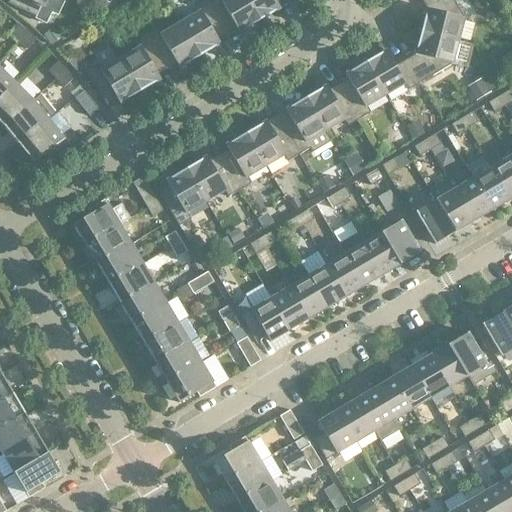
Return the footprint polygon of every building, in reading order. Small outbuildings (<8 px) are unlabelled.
[(46,0),(9,0),(6,6),(38,33),(50,8),(44,5),(46,0)] [(227,34),(206,0),(205,0),(195,6),(199,12),(180,23),(200,56),(220,44),(217,40),(227,34)] [(260,21),(247,0),(206,0),(227,34),(237,29),(239,33),(260,21)] [(247,0),(260,21),(280,9),(277,5),(285,0),(247,0)] [(464,18),(452,0),(421,0),(426,9),(421,32),(458,41),(464,18)] [(200,56),(180,23),(162,34),(158,28),(146,35),(167,70),(177,64),(179,68),(200,56)] [(27,32),(19,25),(10,35),(18,42),(27,32)] [(50,44),(60,37),(53,26),(43,34),(50,44)] [(36,40),(27,32),(18,42),(27,50),(36,40)] [(458,41),(421,32),(415,55),(405,60),(419,84),(452,64),(458,41)] [(167,70),(146,35),(135,42),(139,48),(120,59),(140,92),(160,80),(158,76),(167,70)] [(386,50),(366,62),(385,95),(404,84),(407,91),(419,84),(405,60),(395,66),(386,50)] [(68,63),(79,74),(86,67),(76,56),(68,63)] [(140,92),(120,59),(102,70),(98,64),(86,71),(107,106),(117,100),(120,104),(140,92)] [(66,70),(59,62),(49,71),(56,80),(66,70)] [(385,95),(366,62),(345,74),(348,78),(338,84),(359,119),(370,113),(367,106),(385,95)] [(0,99),(15,84),(0,68),(0,99)] [(74,79),(66,70),(56,80),(64,88),(74,79)] [(476,102),(491,93),(486,83),(470,92),(476,102)] [(33,101),(15,84),(0,99),(0,122),(5,127),(33,101)] [(359,119),(338,84),(328,90),(326,86),(306,98),(325,131),(344,120),(348,126),(359,119)] [(511,101),(511,95),(509,90),(498,96),(504,106),(511,101)] [(99,109),(84,91),(75,99),(90,117),(99,109)] [(40,94),(33,101),(5,127),(19,145),(49,120),(56,114),(40,94)] [(504,106),(498,96),(488,103),(494,113),(504,106)] [(325,131),(306,98),(285,110),(288,114),(278,120),(299,155),(310,149),(313,153),(331,142),(325,131)] [(478,122),(472,112),(461,118),(467,128),(478,122)] [(467,128),(461,118),(451,125),(457,135),(467,128)] [(69,146),(49,120),(19,145),(35,164),(36,163),(35,163),(45,155),(48,160),(47,160),(48,161),(69,146)] [(299,155),(278,120),(269,125),(266,121),(246,133),(265,166),(284,155),(288,162),(299,155)] [(412,139),(424,133),(419,122),(406,128),(412,139)] [(265,166),(246,133),(226,145),(228,149),(218,155),(239,190),(251,184),(247,177),(265,166)] [(440,144),(434,134),(424,140),(430,150),(440,144)] [(430,150),(424,140),(414,147),(419,157),(430,150)] [(352,175),(365,168),(356,152),(343,160),(352,175)] [(239,190),(218,155),(209,161),(206,157),(186,169),(206,202),(224,191),(228,197),(239,190)] [(511,197),(511,161),(509,157),(490,168),(509,199),(511,197)] [(398,169),(392,159),(382,166),(387,176),(398,169)] [(509,199),(490,168),(472,179),(491,210),(509,199)] [(206,202),(186,169),(166,181),(168,185),(158,191),(179,226),(191,219),(187,213),(206,202)] [(376,169),(366,175),(372,185),(382,179),(376,169)] [(322,193),(334,186),(327,174),(315,181),(322,193)] [(156,201),(142,177),(132,183),(146,207),(156,201)] [(491,210),(472,179),(453,190),(472,221),(491,210)] [(350,198),(344,188),(334,194),(340,204),(350,198)] [(472,221),(453,190),(435,201),(453,233),(472,221)] [(399,207),(390,191),(377,199),(386,214),(399,207)] [(340,204),(334,194),(323,200),(329,210),(340,204)] [(301,206),(296,197),(287,202),(292,211),(301,206)] [(111,211),(104,200),(88,209),(90,214),(73,225),(85,245),(119,225),(130,219),(122,205),(111,211)] [(163,211),(156,201),(146,207),(152,217),(163,211)] [(453,233),(435,201),(417,211),(415,212),(434,244),(436,243),(453,233)] [(313,220),(307,210),(297,216),(303,226),(313,220)] [(273,222),(267,212),(256,218),(262,229),(273,222)] [(303,226),(297,216),(286,222),(292,232),(303,226)] [(399,222),(382,232),(400,264),(418,253),(418,254),(420,253),(401,220),(399,221),(399,222)] [(131,244),(119,225),(85,245),(96,265),(131,244)] [(233,246),(243,240),(237,230),(227,236),(233,246)] [(181,241),(175,231),(164,237),(170,248),(181,241)] [(276,242),(270,232),(260,238),(265,248),(276,242)] [(400,264),(382,232),(363,243),(382,275),(400,264)] [(338,244),(345,254),(363,286),(382,275),(363,243),(357,233),(338,244)] [(265,248),(260,238),(249,244),(255,254),(265,248)] [(187,252),(181,241),(170,248),(177,258),(187,252)] [(143,264),(131,244),(96,265),(108,284),(143,264)] [(202,265),(213,258),(206,247),(195,253),(202,265)] [(363,286),(345,254),(326,265),(345,297),(363,286)] [(154,284),(143,264),(108,284),(120,304),(154,284)] [(345,297),(326,265),(307,276),(326,308),(345,297)] [(207,272),(201,276),(197,278),(203,288),(213,282),(207,272)] [(326,308),(307,276),(289,287),(308,319),(326,308)] [(203,288),(197,278),(187,284),(193,294),(203,288)] [(166,303),(154,284),(120,304),(131,324),(166,303)] [(308,319),(289,287),(270,298),(289,330),(308,319)] [(289,330),(270,298),(253,309),(252,308),(251,309),(251,310),(241,316),(253,337),(263,331),(270,342),(272,341),(271,340),(289,330)] [(177,323),(166,303),(131,324),(143,343),(177,323)] [(234,316),(227,306),(217,312),(223,322),(234,316)] [(511,306),(501,313),(511,331),(511,306)] [(511,349),(511,331),(501,313),(484,323),(483,323),(482,324),(501,357),(503,356),(502,355),(511,349)] [(240,326),(234,316),(223,322),(229,333),(240,326)] [(189,343),(177,323),(143,343),(155,363),(189,343)] [(466,334),(448,344),(467,376),(473,386),(496,372),(490,361),(486,364),(467,333),(466,334)] [(260,361),(246,337),(236,343),(250,367),(260,361)] [(201,362),(189,343),(155,363),(166,383),(201,362)] [(467,376),(448,344),(430,355),(448,387),(467,376)] [(448,387),(430,355),(411,366),(430,398),(448,387)] [(216,387),(201,362),(166,383),(178,403),(196,393),(199,397),(216,387)] [(430,398),(411,366),(392,377),(411,409),(430,398)] [(0,401),(13,394),(1,374),(0,374),(0,401)] [(411,409),(392,377),(374,388),(393,420),(411,409)] [(399,430),(393,420),(374,388),(355,400),(374,431),(380,441),(399,430)] [(0,427),(24,413),(13,394),(0,401),(0,427)] [(511,408),(511,397),(511,396),(500,402),(506,412),(511,408)] [(374,431),(355,400),(337,411),(356,442),(374,431)] [(303,434),(289,410),(279,416),(293,440),(303,434)] [(356,442),(337,411),(319,421),(317,422),(324,433),(313,439),(326,460),(336,454),(338,453),(356,442)] [(36,433),(24,413),(0,427),(0,450),(2,453),(36,433)] [(479,415),(469,421),(475,431),(485,425),(479,415)] [(475,431),(469,421),(458,427),(464,437),(475,431)] [(494,440),(488,430),(478,436),(483,446),(494,440)] [(48,452),(36,433),(2,453),(13,473),(48,452)] [(483,446),(478,436),(467,443),(473,452),(483,446)] [(213,462),(225,482),(260,462),(245,437),(228,447),(231,451),(213,462)] [(442,437),(431,443),(437,453),(448,447),(442,437)] [(437,453),(431,443),(421,449),(427,459),(437,453)] [(316,455),(310,445),(300,451),(306,461),(316,455)] [(306,461),(300,451),(282,461),(288,471),(306,461)] [(60,473),(48,452),(13,473),(28,498),(45,488),(42,484),(60,473)] [(457,462),(451,452),(440,458),(446,468),(457,462)] [(322,466),(316,455),(306,461),(312,472),(322,466)] [(446,468),(440,458),(430,465),(436,474),(446,468)] [(405,459),(394,465),(400,475),(411,469),(405,459)] [(271,482),(260,462),(225,482),(237,502),(271,482)] [(400,475),(394,465),(384,471),(390,481),(400,475)] [(420,484),(414,474),(403,480),(409,490),(420,484)] [(409,490),(403,480),(393,487),(399,496),(409,490)] [(511,511),(511,494),(504,480),(485,491),(497,511),(511,511)] [(264,511),(283,501),(271,482),(237,502),(242,511),(264,511)] [(339,494),(333,484),(323,490),(329,500),(339,494)] [(497,511),(485,491),(467,502),(472,511),(497,511)] [(345,505),(339,494),(329,500),(335,511),(345,505)] [(356,509),(357,511),(376,511),(378,511),(371,500),(356,509)] [(289,511),(283,501),(264,511),(289,511)] [(472,511),(467,502),(450,511),(472,511)]
